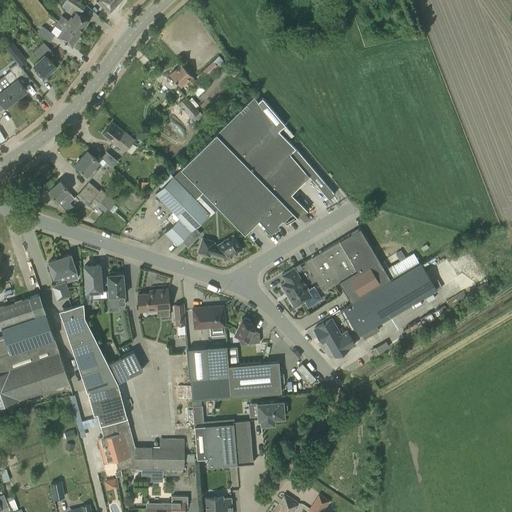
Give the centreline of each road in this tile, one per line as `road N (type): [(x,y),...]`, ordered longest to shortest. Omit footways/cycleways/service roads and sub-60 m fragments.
road 1 (unclassified): [(239,284),(19,217),(0,204)]
road 2 (tertiary): [(0,166),(66,116),(164,0)]
road 3 (unclassified): [(327,372),(239,284)]
road 4 (unclassified): [(239,284),(261,261),(338,214)]
